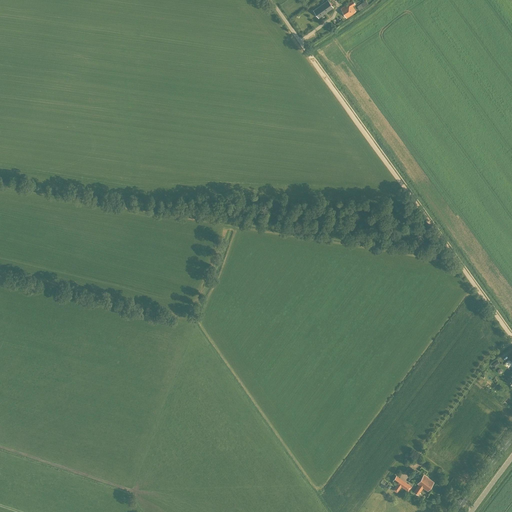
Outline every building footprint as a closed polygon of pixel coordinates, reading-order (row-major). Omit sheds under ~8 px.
[(327,0),(314,10),(319,17),(333,7),(327,0)] [(356,11),(353,6),(355,4),(352,0),(340,8),(346,18),(355,12),(356,11)] [(356,7),(359,10),(368,4),(365,0),(356,7)] [(419,484),(414,492),(418,495),(423,487),(428,490),(433,482),(423,475),(418,483),(419,484)] [(405,489),(409,484),(400,477),(396,483),(397,484),(393,490),(397,493),(401,487),(405,489)]
